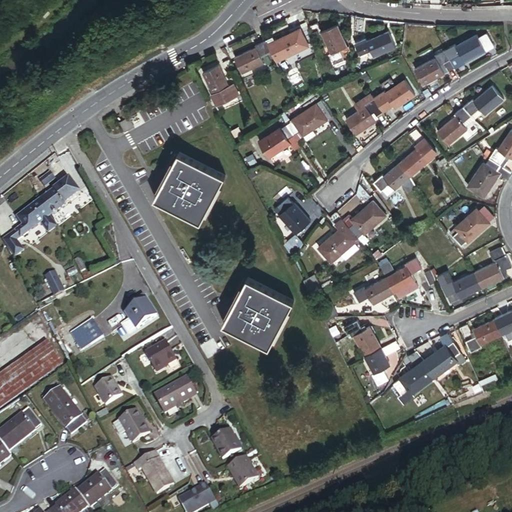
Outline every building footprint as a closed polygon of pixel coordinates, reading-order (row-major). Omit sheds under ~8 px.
[(359,35),(368,37),(370,25),(361,24),(359,35)] [(318,44),(327,40),(322,29),(313,32),(318,44)] [(346,57),(353,54),(344,32),(328,38),(328,40),(327,40),(327,41),(328,41),(336,61),(346,57)] [(284,56),(286,61),(312,49),(305,33),(279,44),(284,56)] [(380,64),(402,55),(395,38),(373,47),(377,56),(380,64)] [(492,59),(502,53),(494,39),(485,44),(492,59)] [(277,59),(284,56),(279,44),(278,42),(271,45),(276,57),(277,59)] [(472,69),(492,59),(485,44),(483,42),(463,53),(472,69)] [(366,61),(377,56),(373,47),(372,43),(361,48),(366,61)] [(265,63),(276,57),(271,45),(259,50),(261,54),(265,63)] [(461,75),(472,69),(463,53),(462,50),(451,56),(461,75)] [(248,80),(269,70),(265,63),(261,54),(240,64),(248,80)] [(451,80),(461,75),(451,56),(441,61),(442,64),(451,80)] [(339,71),(350,66),(346,57),(336,61),(334,62),(339,71)] [(430,91),(451,80),(442,64),(422,75),(430,91)] [(234,80),(240,78),(236,67),(229,70),(234,80)] [(218,101),(228,96),(234,93),(224,72),(208,80),(218,101)] [(401,116),(421,102),(411,87),(391,100),(397,109),(401,116)] [(488,117),(490,120),(508,104),(497,90),(478,106),(488,117)] [(233,106),(244,101),(239,91),(234,93),(228,96),(233,106)] [(221,112),(233,106),(228,96),(218,101),(216,102),(221,112)] [(392,112),(397,109),(391,100),(389,97),(380,103),(387,115),(389,117),(394,114),(392,112)] [(380,103),(379,102),(373,106),(372,104),(362,111),(366,117),(352,126),(363,141),(386,125),(382,119),(387,115),(380,103)] [(478,125),(488,117),(478,106),(476,103),(466,112),(475,121),(478,125)] [(333,128),(339,124),(329,109),(323,113),(333,128)] [(461,121),(467,128),(475,121),(466,112),(459,118),(461,121)] [(320,136),(333,128),(323,113),(300,128),(301,129),(308,139),(310,143),(320,136)] [(133,132),(142,127),(137,118),(127,123),(133,132)] [(442,136),(454,150),(472,134),(470,132),(467,128),(461,121),(442,136)] [(467,128),(470,132),(478,125),(475,121),(467,128)] [(301,143),(308,139),(301,129),(294,133),(301,143)] [(294,148),(301,143),(294,133),(288,137),(294,148)] [(297,152),(294,148),(288,137),(287,136),(266,149),(276,165),(297,152)] [(310,143),(314,149),(323,142),(320,136),(310,143)] [(432,169),(438,163),(439,158),(420,136),(414,142),(421,151),(419,152),(421,155),(432,169)] [(511,139),(503,154),(511,160),(511,139)] [(301,158),(308,154),(301,143),(294,148),(297,152),(301,158)] [(511,160),(503,154),(500,153),(496,160),(490,157),(488,161),(494,165),(508,173),(511,167),(511,160)] [(414,184),(432,169),(421,155),(403,170),(414,184)] [(160,204),(204,229),(229,183),(185,159),(160,204)] [(511,175),(508,173),(494,165),(491,170),(504,178),(503,180),(509,184),(511,179),(511,175)] [(473,194),(488,203),(503,180),(504,178),(491,170),(488,168),(473,194)] [(394,192),(399,197),(414,184),(403,170),(387,184),(394,192)] [(52,172),(40,181),(49,193),(61,184),(52,172)] [(385,199),(394,192),(387,184),(385,181),(376,189),(385,199)] [(45,203),(56,217),(84,197),(73,182),(45,203)] [(370,212),(376,206),(364,191),(362,202),(370,212)] [(463,206),(460,201),(454,206),(457,211),(463,206)] [(19,234),(24,241),(56,217),(45,203),(21,220),(27,228),(19,234)] [(280,216),(285,222),(297,213),(291,206),(280,216)] [(451,215),(456,211),(453,207),(447,211),(451,215)] [(369,240),(370,241),(378,235),(391,223),(379,208),(357,227),(361,231),(369,240)] [(301,241),(315,229),(299,210),(297,213),(285,222),(301,241)] [(494,228),(499,224),(489,212),(484,216),(494,228)] [(496,229),(494,228),(484,216),(482,214),(462,232),(474,247),(475,247),(496,229)] [(348,242),(354,237),(350,233),(340,221),(334,227),(344,238),(348,242)] [(321,233),(326,238),(333,231),(329,227),(321,233)] [(354,237),(361,231),(357,227),(350,233),(354,237)] [(362,246),(369,240),(361,231),(354,237),(362,246)] [(469,252),(474,247),(462,232),(456,237),(469,252)] [(378,235),(370,241),(376,248),(384,241),(378,235)] [(356,251),(362,246),(354,237),(348,242),(356,251)] [(357,253),(356,251),(348,242),(344,238),(324,257),(336,271),(349,260),(357,253)] [(294,259),(303,255),(298,245),(289,250),(294,259)] [(354,265),(362,258),(357,253),(349,260),(354,265)] [(506,277),(511,274),(511,262),(508,253),(494,259),(499,269),(502,267),(506,277)] [(418,284),(429,278),(422,266),(411,272),(412,274),(418,284)] [(487,295),(510,284),(506,277),(502,267),(499,269),(479,278),(487,295)] [(315,274),(304,279),(310,291),(320,285),(315,274)] [(401,302),(403,300),(421,290),(418,284),(412,274),(392,285),(401,302)] [(58,299),(67,295),(58,275),(49,279),(58,299)] [(466,305),(487,295),(479,278),(458,288),(463,298),(466,305)] [(434,290),(440,288),(436,279),(430,281),(434,290)] [(452,303),(463,298),(458,288),(457,286),(453,288),(449,279),(442,282),(452,303)] [(230,330),(274,354),(299,308),(255,284),(230,330)] [(317,302),(327,297),(321,285),(311,291),(317,302)] [(380,313),(401,302),(392,285),(371,297),(380,313)] [(403,300),(405,305),(424,295),(421,290),(403,300)] [(375,316),(380,313),(371,297),(370,295),(360,300),(367,313),(372,310),(375,316)] [(127,315),(138,333),(159,320),(147,300),(133,308),(135,311),(127,315)] [(511,341),(511,340),(511,319),(500,325),(508,342),(511,341)] [(93,347),(105,341),(96,323),(84,329),(93,347)] [(487,352),(508,342),(500,325),(479,334),(487,352)] [(360,344),(369,339),(364,329),(351,336),(354,342),(355,341),(357,345),(360,344)] [(488,355),(487,352),(479,334),(477,331),(467,335),(478,360),(488,355)] [(370,364),(386,355),(376,335),(369,339),(360,344),(370,364)] [(462,364),(467,359),(453,341),(447,345),(453,352),(462,364)] [(0,411),(64,366),(50,346),(0,381),(0,411)] [(392,366),(406,359),(400,348),(386,355),(392,366)] [(152,362),(161,378),(182,367),(173,351),(152,362)] [(430,370),(441,385),(464,367),(462,364),(453,352),(430,370)] [(396,374),(392,366),(386,355),(370,364),(380,383),(390,378),(396,374)] [(422,376),(430,370),(422,359),(414,365),(422,376)] [(417,398),(419,402),(441,385),(430,370),(422,376),(408,387),(410,389),(417,398)] [(381,390),(393,384),(390,378),(380,383),(378,384),(381,390)] [(384,395),(396,389),(393,384),(381,390),(384,395)] [(109,412),(126,403),(117,386),(100,395),(109,412)] [(159,404),(168,421),(200,405),(191,387),(159,404)] [(410,403),(417,398),(410,389),(403,394),(410,403)] [(68,434),(84,423),(64,396),(49,408),(68,434)] [(39,436),(44,432),(32,416),(26,420),(39,436)] [(113,423),(109,416),(100,421),(103,427),(113,423)] [(10,458),(39,436),(26,420),(0,440),(0,445),(0,446),(10,458)] [(133,449),(151,440),(142,420),(123,429),(129,441),(133,449)] [(68,434),(73,441),(89,429),(84,423),(68,434)] [(129,441),(123,429),(117,432),(123,444),(129,441)] [(224,469),(243,459),(233,440),(214,450),(224,469)] [(0,471),(13,462),(10,458),(0,446),(0,471)] [(158,501),(175,492),(158,459),(136,471),(141,481),(146,478),(158,501)] [(243,498),(261,489),(249,466),(231,476),(243,498)] [(115,496),(120,492),(108,477),(103,482),(115,496)] [(91,511),(94,511),(115,496),(103,482),(81,499),(91,511)] [(181,507),(184,511),(210,511),(217,509),(209,493),(181,507)] [(61,511),(90,511),(91,511),(81,499),(80,497),(61,511)]
